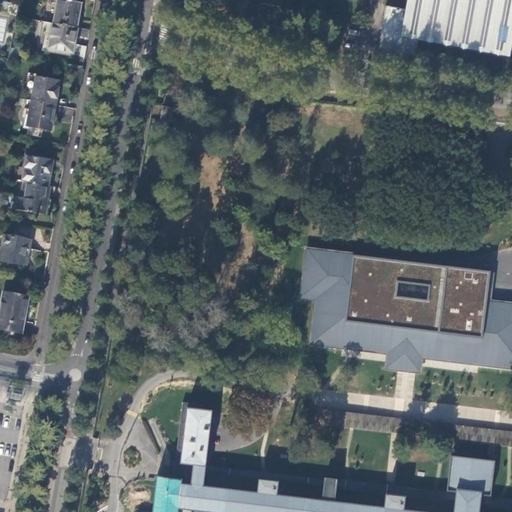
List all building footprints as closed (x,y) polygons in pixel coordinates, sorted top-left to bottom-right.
[(57,0),(53,24),(77,28),(82,3),(68,0),(57,0)] [(494,55),(496,60),(500,56),(510,58),(511,44),(511,0),(405,0),(404,10),(385,6),(377,50),(415,57),(418,41),(426,42),(428,47),(432,44),(443,46),(445,50),(449,47),(460,49),(462,53),(466,50),(477,52),(480,57),(484,53),(494,55)] [(73,53),(77,28),(53,24),(48,23),(43,46),(49,47),(48,49),(73,53)] [(36,77),(32,101),(56,106),(61,81),(36,77)] [(56,106),(32,101),(27,126),(52,130),(56,106)] [(176,108),(163,105),(161,120),(173,122),(176,108)] [(27,156),(22,182),(26,183),(49,187),(54,161),(27,156)] [(44,215),(49,187),(26,183),(24,198),(14,196),(12,210),(44,215)] [(3,261),(27,265),(31,242),(4,236),(2,246),(6,247),(3,261)] [(495,273),(307,250),(301,298),(316,299),(310,345),(387,354),(386,362),(386,368),(398,370),(415,372),(420,373),(421,366),(422,359),(478,366),(511,370),(511,302),(491,300),(495,273)] [(0,309),(0,330),(21,334),(28,296),(3,291),(0,309)] [(170,461),(170,462),(169,478),(157,477),(157,481),(153,511),(191,511),(191,509),(219,511),(511,511),(511,499),(490,497),(494,462),(493,462),(487,461),(458,458),(452,457),(448,492),(348,480),(336,479),(326,479),(326,482),(325,485),(324,501),(203,486),(205,471),(205,468),(205,465),(208,448),(211,412),(202,411),(202,407),(188,405),(187,407),(183,408),(177,462),(173,461),(170,461)] [(340,411),(318,408),(318,413),(316,424),(321,424),(339,426),(340,411)] [(511,431),(356,413),(340,411),(339,426),(352,428),(454,440),(460,441),(489,444),(495,445),(511,446),(511,431)] [(208,465),(205,465),(205,468),(205,471),(325,485),(326,482),(326,479),(210,466),(208,465)] [(238,489),(254,490),(255,480),(238,478),(238,489)]
